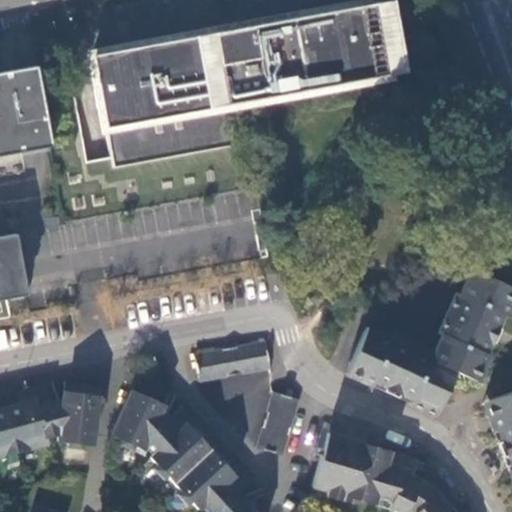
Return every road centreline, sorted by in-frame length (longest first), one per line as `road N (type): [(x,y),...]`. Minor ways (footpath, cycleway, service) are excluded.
road 1 (residential): [(0,368),(274,320),(320,389),(424,431),(454,457),(490,511)]
road 2 (primary): [(469,0),(511,119)]
